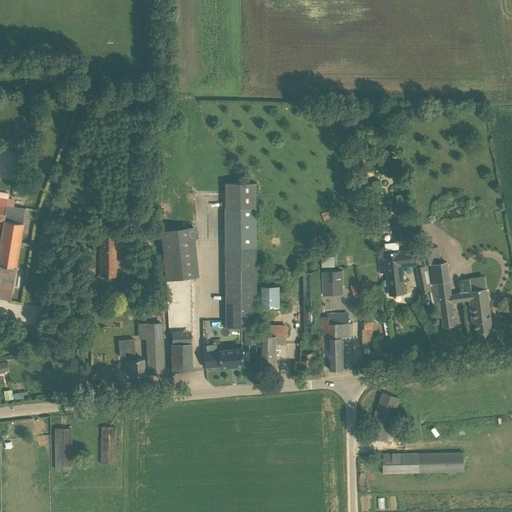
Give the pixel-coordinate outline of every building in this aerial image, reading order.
[(257,328),(256,182),(226,183),(227,290),(227,328),(245,328),(245,344),(258,344),(257,328)] [(0,298),(10,301),(20,245),(23,223),(25,208),(7,205),(8,194),(0,192),(0,219),(4,221),(0,246),(0,298)] [(500,202),(498,203),(498,205),(498,207),(499,207),(501,207),(501,208),(502,208),(502,210),(504,210),(505,210),(506,210),(505,208),(506,208),(504,202),(503,202),(502,202),(500,202)] [(321,213),(324,219),(325,220),(329,218),(336,215),(333,208),(321,213)] [(196,276),(192,226),(161,228),(164,278),(196,276)] [(115,233),(101,234),(101,277),(116,277),(115,233)] [(416,249),(399,251),(398,242),(385,243),(386,253),(379,253),(381,273),(388,273),(391,296),(404,294),(401,265),(417,264),(416,249)] [(431,248),(430,247),(423,248),(427,265),(434,263),(434,262),(441,260),(438,247),(431,248)] [(321,266),(334,265),(333,255),(320,256),(321,266)] [(443,327),(456,325),(450,282),(447,262),(430,265),(433,284),(438,283),(443,327)] [(427,265),(417,267),(421,292),(432,290),(427,265)] [(343,271),(323,271),(323,295),(344,294),(343,271)] [(463,280),(465,295),(472,294),(475,315),(471,315),(472,323),(476,323),(478,340),(494,338),(487,288),(472,290),(470,279),(463,280)] [(361,281),(350,285),(355,297),(366,292),(363,284),(361,281)] [(279,286),(262,286),(262,306),(279,307),(279,286)] [(161,306),(153,307),(153,315),(161,315),(161,306)] [(350,323),(349,323),(348,312),(329,313),(329,316),(322,317),(323,357),(330,357),(330,370),(344,370),(343,337),(350,337),(350,323)] [(371,328),(373,328),(373,322),(362,322),(362,328),(363,328),(364,345),(371,345),(371,328)] [(162,323),(146,324),(147,338),(148,374),(164,373),(162,323)] [(277,344),(287,343),(287,327),(274,327),(274,329),(262,329),(261,371),(276,372),(277,344)] [(168,336),(170,371),(191,370),(189,335),(168,336)] [(136,348),(135,348),(134,339),(119,340),(120,356),(126,356),(126,367),(129,367),(130,375),(146,374),(144,359),(137,360),(136,348)] [(244,348),(221,350),(222,367),(245,365),(244,348)] [(315,354),(301,353),(301,361),(296,361),(296,369),(315,370),(315,354)] [(104,368),(91,369),(93,378),(104,377),(104,368)] [(12,390),(4,391),(5,400),(13,399),(12,390)] [(397,406),(400,398),(382,392),(380,400),(368,434),(386,440),(397,406)] [(116,427),(102,427),(101,463),(116,464),(116,427)] [(72,428),(55,428),(55,440),(55,469),(72,468),(72,428)] [(464,452),(383,453),(383,473),(464,472),(464,452)]
